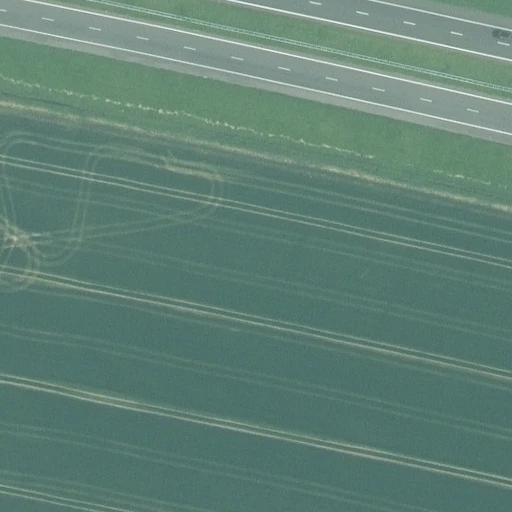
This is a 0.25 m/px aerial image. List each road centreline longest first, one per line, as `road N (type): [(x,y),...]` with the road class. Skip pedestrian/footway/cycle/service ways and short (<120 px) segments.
road 1 (motorway): [(0,10),(511,121)]
road 2 (motorway): [(511,46),(298,0)]
